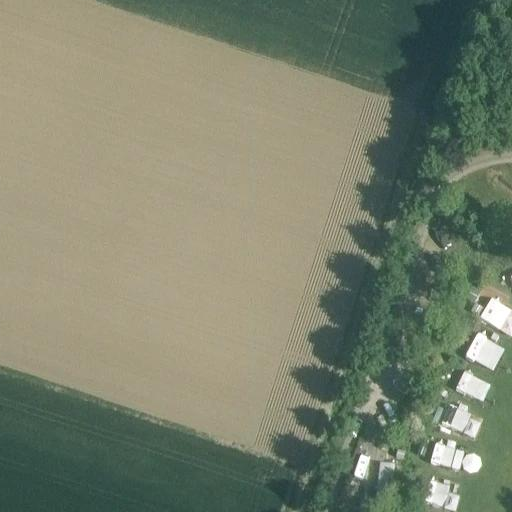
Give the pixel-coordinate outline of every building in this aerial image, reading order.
[(472,289),(466,300),(474,305),(481,294),(472,289)] [(475,305),(471,313),(479,318),(483,310),(475,305)] [(438,409),(432,422),(438,425),(444,411),(438,409)] [(419,446),(416,456),(426,459),(429,449),(419,446)] [(397,451),(396,458),(404,460),(405,453),(397,451)] [(390,509),(394,467),(380,465),(375,507),(390,509)]
